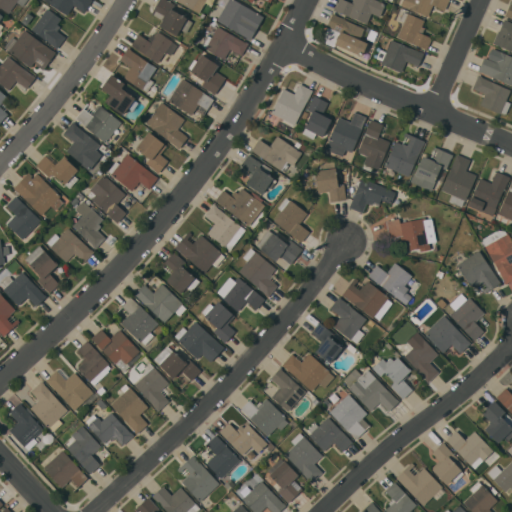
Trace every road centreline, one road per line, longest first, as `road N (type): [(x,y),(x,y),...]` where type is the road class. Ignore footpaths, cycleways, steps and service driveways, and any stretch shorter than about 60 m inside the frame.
road 1 (residential): [(301,0),(231,133),(151,235),(0,377)]
road 2 (residential): [(347,241),(253,356),(87,511)]
road 3 (residential): [(318,511),(446,406),(511,337)]
road 4 (residential): [(511,139),(283,37)]
road 5 (residential): [(126,0),(78,72),(0,163)]
